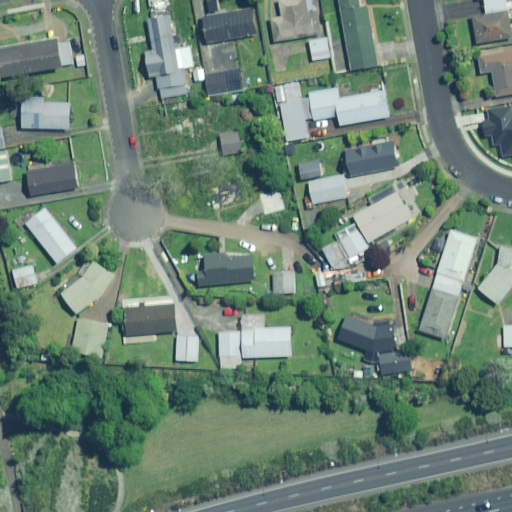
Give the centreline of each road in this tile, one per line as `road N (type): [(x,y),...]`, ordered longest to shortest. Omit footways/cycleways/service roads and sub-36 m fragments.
road 1 (primary): [(230,511),(511,445)]
road 2 (residential): [(421,0),(451,145),(470,170),(511,192)]
road 3 (residential): [(99,0),(135,210)]
